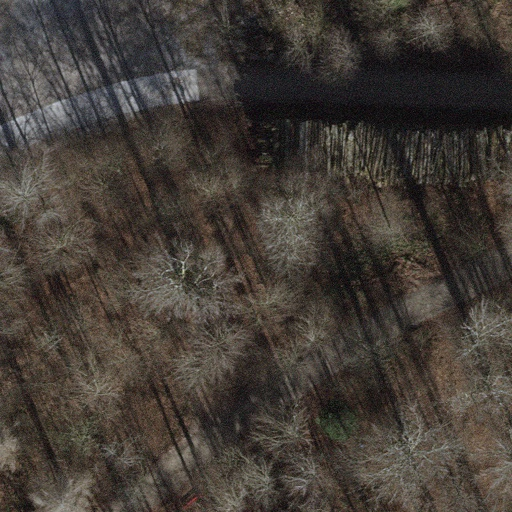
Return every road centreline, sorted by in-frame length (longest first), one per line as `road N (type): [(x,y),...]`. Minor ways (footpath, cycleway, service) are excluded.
road 1 (unclassified): [(0,109),(17,98),(204,90),(511,97)]
road 2 (track): [(118,511),(382,311),(511,248)]
